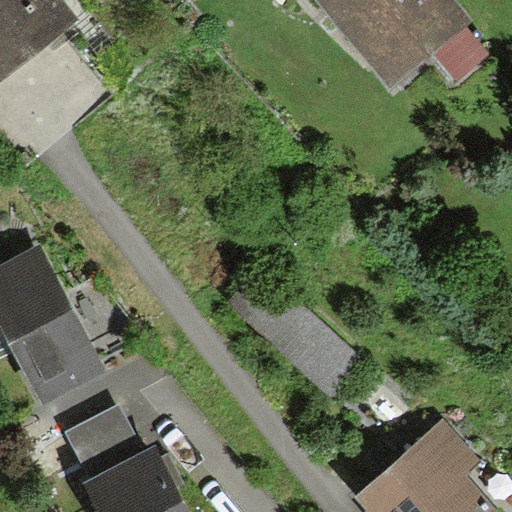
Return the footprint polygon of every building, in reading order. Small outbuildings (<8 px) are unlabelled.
[(76,0),(0,0),(0,78),(85,11),(76,0)] [(320,0),(389,83),(433,47),(456,75),(490,47),(468,21),(473,18),(458,0),(320,0)] [(41,246),(0,267),(0,322),(53,420),(116,386),(41,246)] [(263,266),(230,303),(336,398),(369,361),(263,266)] [(69,433),(92,479),(147,452),(123,406),(69,433)] [(504,511),(441,432),(354,500),(363,511),(504,511)] [(92,479),(85,483),(99,511),(190,511),(156,448),(147,452),(92,479)]
